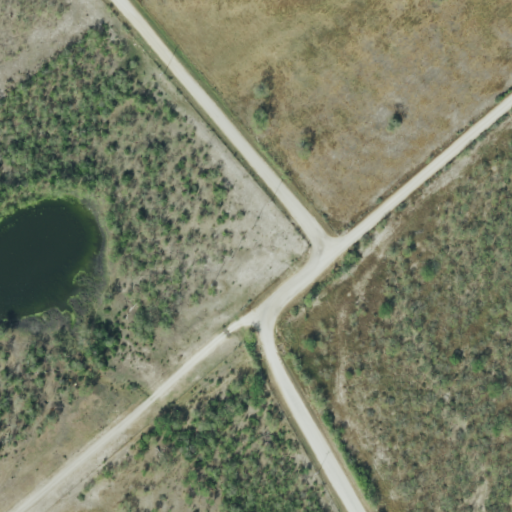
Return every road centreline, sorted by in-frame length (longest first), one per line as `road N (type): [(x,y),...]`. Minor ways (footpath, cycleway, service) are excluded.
road 1 (residential): [(360,511),(270,350),(267,320),(283,293),(511,99)]
road 2 (residential): [(332,252),(120,0)]
road 3 (residential): [(19,511),(244,320),(267,320)]
